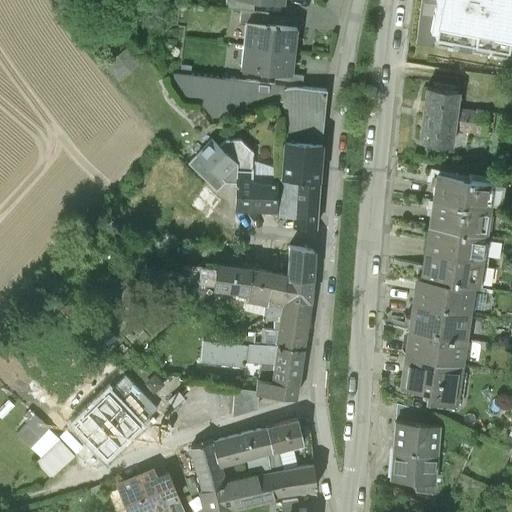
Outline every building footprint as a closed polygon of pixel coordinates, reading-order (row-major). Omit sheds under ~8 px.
[(247,0),(226,0),(226,10),(241,12),(253,13),(255,1),(247,0)] [(511,0),(436,0),(437,1),(432,0),(421,0),(415,47),(511,65),(511,0)] [(253,13),(241,12),(240,23),(246,24),(268,26),(269,15),(253,13)] [(268,26),(246,24),(244,47),(294,53),(297,30),(268,26)] [(294,53),(244,47),(241,70),(292,76),(294,53)] [(456,86),(442,84),(442,89),(430,88),(426,115),(458,120),(459,110),(462,92),(455,91),(456,86)] [(327,91),(292,88),(284,91),(283,143),(321,146),(327,91)] [(479,112),(459,110),(458,120),(489,125),(490,113),(480,111),(479,112)] [(458,120),(426,115),(422,143),(434,145),(433,150),(447,152),(447,147),(454,148),(456,131),(458,120)] [(489,125),(458,120),(456,131),(476,133),(476,134),(487,136),(489,125)] [(239,140),(225,140),(218,147),(210,140),(195,157),(205,167),(222,184),(236,184),(235,210),(273,211),(274,182),(250,181),(252,159),(252,152),(239,140)] [(321,146),(283,143),(282,177),(278,178),(277,181),(277,214),(293,216),(292,227),(315,229),(321,146)] [(205,167),(197,175),(214,192),(222,184),(205,167)] [(494,184),(439,175),(435,200),(490,209),(494,184)] [(201,186),(186,208),(205,222),(218,202),(201,186)] [(490,209),(435,200),(431,227),(486,235),(490,209)] [(486,235),(431,227),(426,252),(482,261),(486,235)] [(221,234),(200,230),(197,245),(206,247),(205,250),(230,254),(231,245),(223,244),(224,240),(220,239),(221,234)] [(313,252),(289,248),(288,277),(286,276),(287,285),(295,285),(296,279),(316,281),(317,271),(312,271),(313,252)] [(482,261),(426,252),(422,278),(474,286),(478,287),(482,261)] [(200,266),(165,262),(162,284),(197,289),(200,266)] [(217,265),(206,263),(203,282),(214,287),(217,265)] [(250,269),(217,265),(214,287),(245,294),(250,269)] [(270,273),(250,269),(245,294),(244,299),(266,303),(270,273)] [(286,276),(270,273),(266,303),(261,321),(277,320),(284,316),(284,311),(288,299),(285,298),(287,285),(286,276)] [(422,278),(418,278),(414,304),(470,313),(474,286),(422,278)] [(296,279),(295,285),(287,285),(285,298),(288,299),(284,311),(284,316),(291,312),(293,300),(310,302),(314,302),(316,281),(296,279)] [(219,298),(204,288),(198,299),(211,312),(219,298)] [(310,302),(293,300),(291,312),(284,316),(282,325),(306,328),(306,330),(310,330),(312,320),(307,319),(310,302)] [(470,313),(414,304),(410,330),(466,339),(470,313)] [(306,328),(282,325),(282,327),(280,327),(279,333),(277,345),(303,349),(306,330),(306,328)] [(267,332),(255,330),(254,344),(266,344),(267,332)] [(466,339),(410,330),(406,357),(462,365),(466,339)] [(279,333),(267,332),(266,344),(277,345),(279,333)] [(247,345),(202,340),(200,363),(245,367),(245,361),(247,345)] [(303,349),(277,345),(254,344),(248,343),(247,345),(245,361),(274,364),(271,383),(258,381),(255,394),(257,394),(295,400),(303,349)] [(462,365),(406,357),(401,390),(427,394),(426,401),(456,406),(462,365)] [(124,375),(107,391),(139,425),(156,408),(124,375)] [(243,390),(234,389),(232,416),(256,410),(257,394),(255,394),(242,392),(243,390)] [(139,425),(107,391),(73,423),(106,457),(139,425)] [(422,413),(399,406),(397,422),(421,424),(422,413)] [(297,420),(266,428),(268,452),(277,449),(302,443),(302,442),(297,420)] [(421,424),(397,422),(392,480),(418,482),(439,484),(443,485),(444,474),(440,473),(442,451),(437,450),(439,426),(421,424)] [(38,438),(22,424),(13,435),(29,448),(38,438)] [(266,428),(248,432),(213,442),(218,465),(246,459),(249,475),(258,473),(260,477),(266,471),(269,471),(268,452),(266,428)] [(58,440),(35,462),(50,478),(73,456),(58,440)] [(302,443),(277,449),(282,470),(313,465),(311,441),(302,442),(302,443)] [(213,442),(190,448),(197,474),(219,468),(218,465),(213,442)] [(313,465),(282,470),(287,493),(316,489),(313,465)] [(150,471),(119,484),(130,511),(152,511),(165,507),(164,503),(150,471)] [(223,485),(202,490),(207,511),(252,499),(272,496),(270,483),(258,485),(257,477),(243,480),(223,485)] [(487,487),(472,479),(467,489),(482,497),(487,487)] [(439,484),(418,482),(416,494),(438,497),(439,484)] [(183,511),(178,498),(164,503),(165,507),(167,511),(183,511)] [(299,511),(296,500),(282,502),(283,511),(299,511)]
